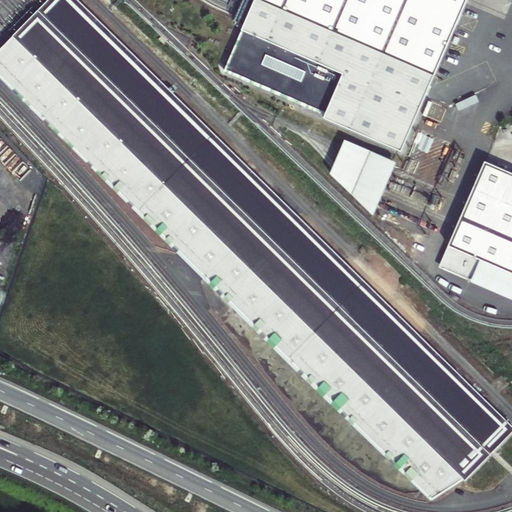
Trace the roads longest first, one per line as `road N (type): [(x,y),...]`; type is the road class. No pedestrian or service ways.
road 1 (unknown): [(511,78),(438,269),(460,293),(511,314)]
road 2 (motorway): [(250,511),(0,391)]
